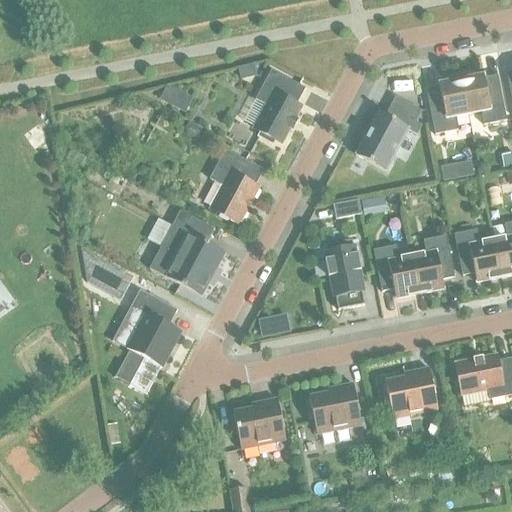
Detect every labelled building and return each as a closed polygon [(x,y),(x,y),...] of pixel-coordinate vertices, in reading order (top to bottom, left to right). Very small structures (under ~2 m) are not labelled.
[(257,77),(254,66),(238,71),(241,81),(257,77)] [(271,72),(255,102),(265,107),(253,131),(260,135),(258,138),(272,146),(274,142),(282,146),(291,130),(292,131),(297,122),(295,121),(302,109),(297,106),(305,90),(271,72)] [(460,76),(468,116),(481,114),(483,127),(506,122),(498,82),(485,85),(483,77),(477,79),(477,77),(477,76),(474,76),(470,75),(467,75),(463,75),(460,76)] [(455,119),(468,116),(460,76),(456,77),(453,78),(450,79),(447,81),(444,83),(445,84),(445,85),(439,86),(440,93),(427,96),(435,136),(457,132),(455,119)] [(168,84),(161,99),(187,113),(195,98),(168,84)] [(421,113),(395,99),(385,118),(378,114),(355,157),(385,174),(408,131),(416,136),(421,127),(415,124),(421,113)] [(225,151),(209,181),(222,188),(209,211),(239,227),(259,190),(255,188),(263,172),(225,151)] [(449,176),(476,171),(473,157),(446,162),(449,176)] [(390,196),(367,199),(368,211),(391,208),(390,196)] [(358,202),(333,207),(335,221),(361,216),(358,202)] [(224,254),(207,245),(214,231),(180,212),(149,270),(201,298),(224,254)] [(493,242),(500,280),(511,277),(511,224),(504,226),(506,239),(493,242)] [(500,280),(493,242),(479,244),(477,232),(454,236),(462,278),(474,275),(476,285),(500,280)] [(412,258),(420,296),(444,291),(442,282),(454,279),(446,238),(423,242),(425,255),(412,258)] [(331,278),(338,312),(364,307),(358,273),(361,273),(357,256),(354,256),(351,242),(325,247),(328,261),(325,262),(328,279),(331,278)] [(420,296),(412,258),(398,260),(396,247),(373,252),(381,294),(394,291),(395,301),(420,296)] [(115,269),(93,257),(85,272),(107,284),(115,269)] [(145,316),(126,351),(144,360),(132,385),(147,393),(160,369),(162,370),(181,333),(169,327),(177,312),(140,292),(131,308),(145,316)] [(271,333),(292,327),(288,314),(267,319),(271,333)] [(461,398),(487,392),(489,402),(511,397),(511,364),(511,360),(497,363),(496,357),(455,365),(461,398)] [(382,387),(385,403),(389,402),(392,421),(437,412),(429,370),(413,373),(414,377),(385,383),(385,386),(382,387)] [(305,403),(309,418),(313,417),(316,436),(361,427),(353,386),(337,389),(338,393),(309,399),(309,402),(305,403)] [(237,433),(241,452),(285,443),(277,401),(261,404),(262,408),(233,414),(234,417),(230,418),(233,434),(237,433)] [(230,492),(232,511),(249,511),(245,489),(230,492)]
